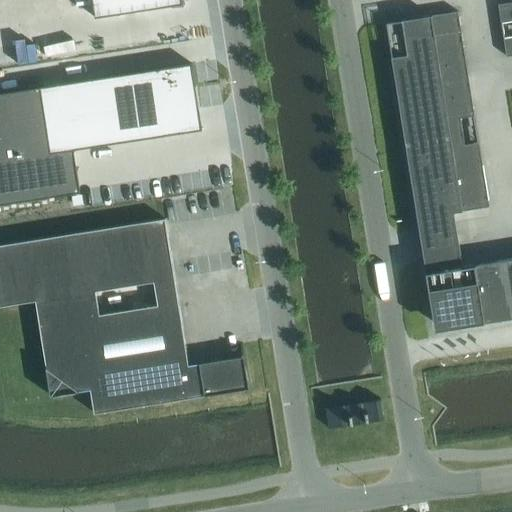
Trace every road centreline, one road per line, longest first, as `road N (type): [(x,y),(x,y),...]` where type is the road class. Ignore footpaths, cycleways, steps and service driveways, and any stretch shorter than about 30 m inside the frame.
road 1 (unclassified): [(228,0),(310,505)]
road 2 (unclassified): [(344,0),(419,490)]
